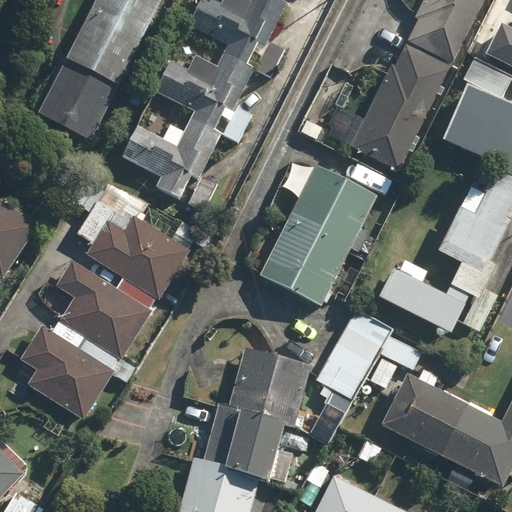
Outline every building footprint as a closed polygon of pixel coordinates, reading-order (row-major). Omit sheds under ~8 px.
[(92,0),(35,119),(90,146),(159,0),(92,0)] [(120,156),(162,177),(156,190),(183,204),(189,191),(211,202),(220,184),(198,173),(217,136),(239,147),(255,115),(233,104),(250,69),(272,80),(287,52),(265,41),(285,0),(255,0),(254,5),(244,0),(227,0),(223,8),(207,0),(197,0),(184,27),(230,51),(221,69),(198,58),(191,72),(168,60),(152,90),(194,111),(184,131),(166,122),(157,140),(133,129),(120,156)] [(483,0),(423,0),(414,20),(417,22),(406,44),(450,66),(483,0)] [(451,67),(401,42),(349,150),(400,174),(451,67)] [(462,81),(501,101),(511,80),(473,60),(462,81)] [(511,179),(483,167),(479,165),(439,256),(459,265),(443,300),(418,289),(423,277),(394,264),(377,302),(474,345),(491,307),(481,302),(496,269),(491,267),(511,219),(511,179)] [(360,232),(376,199),(313,167),(257,279),(320,310),(350,251),(357,255),(367,235),(360,232)] [(0,280),(1,282),(37,229),(0,204),(0,280)] [(82,423),(189,252),(133,216),(119,238),(101,226),(83,255),(107,270),(99,282),(72,265),(53,296),(70,306),(52,335),(41,328),(10,377),(82,423)] [(390,331),(355,312),(317,383),(353,402),(361,385),(378,354),(387,336),(390,331)] [(419,353),(387,336),(378,354),(399,365),(410,370),(419,353)] [(310,370),(241,353),(226,411),(237,414),(284,426),(295,429),(310,370)] [(399,365),(378,354),(361,385),(382,396),(399,365)] [(406,373),(379,427),(504,491),(511,475),(511,395),(499,421),(434,388),(439,378),(422,370),(417,379),(406,373)] [(284,426),(237,414),(230,442),(214,437),(207,463),(206,466),(259,480),(261,480),(283,486),(290,456),(277,453),(284,426)] [(0,496),(21,473),(0,453),(0,496)] [(206,466),(188,461),(175,511),(253,511),(261,480),(259,480),(206,466)] [(398,511),(332,480),(316,511),(398,511)] [(42,511),(43,511),(15,495),(4,511),(42,511)]
